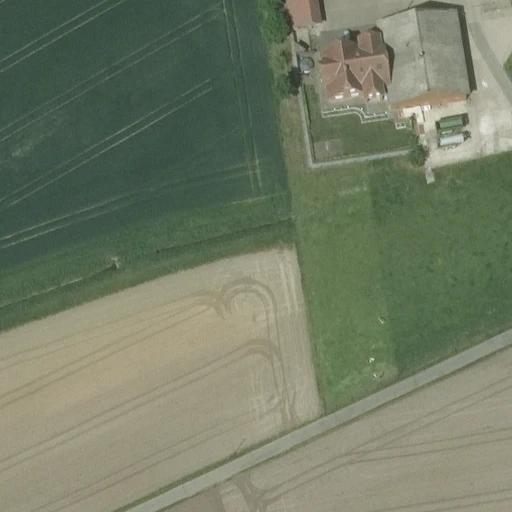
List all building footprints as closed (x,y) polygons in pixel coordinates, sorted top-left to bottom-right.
[(326,27),(320,0),(287,0),(294,33),(326,27)] [(453,19),(377,30),(381,53),(387,96),(390,114),(466,102),(453,19)] [(360,56),(379,53),(378,47),(359,50),(360,56)] [(387,96),(381,53),(379,53),(360,56),(322,62),(324,76),(319,77),(322,91),(327,90),(329,105),(364,100),(381,97),(387,96)] [(382,104),(381,97),(364,100),(365,107),(382,104)]
